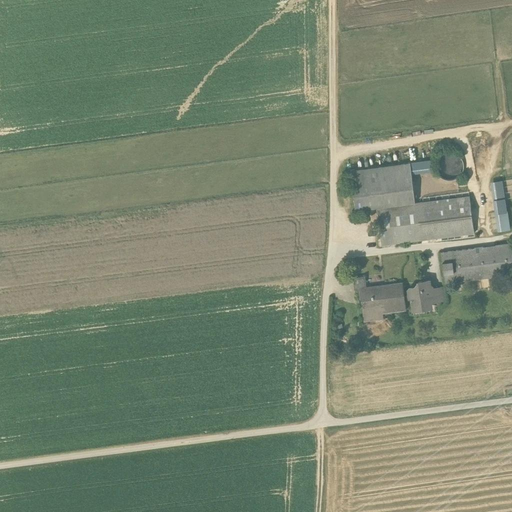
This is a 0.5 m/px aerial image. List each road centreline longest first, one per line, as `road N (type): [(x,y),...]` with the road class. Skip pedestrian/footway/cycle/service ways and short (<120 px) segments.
road 1 (track): [(511,401),(0,470)]
road 2 (track): [(331,0),(332,256)]
road 3 (track): [(511,122),(333,153)]
